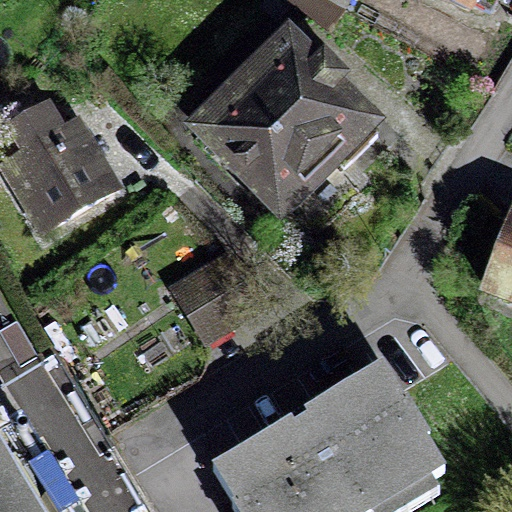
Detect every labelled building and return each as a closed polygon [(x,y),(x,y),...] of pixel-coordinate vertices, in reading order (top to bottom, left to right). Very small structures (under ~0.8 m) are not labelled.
[(329,0),(345,8),(349,0),(329,0)] [(494,0),(460,0),(488,14),(494,0)] [(375,137),(288,47),(197,134),(284,224),(375,137)] [(41,236),(106,196),(75,145),(9,186),(41,236)] [(511,213),(497,209),(466,309),(511,322),(511,213)] [(216,342),(254,320),(233,283),(195,306),(216,342)] [(411,511),(425,505),(359,393),(217,475),(238,511),(411,511)]
